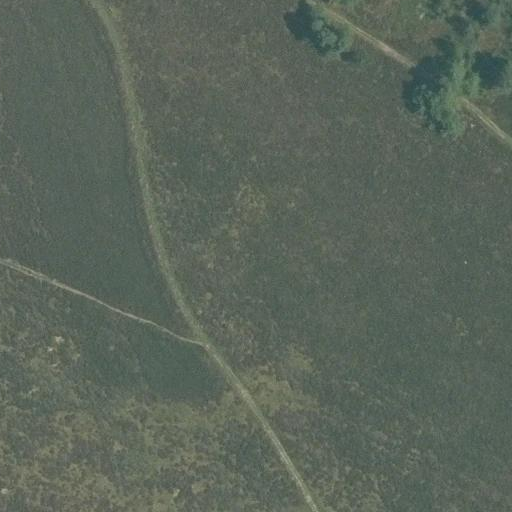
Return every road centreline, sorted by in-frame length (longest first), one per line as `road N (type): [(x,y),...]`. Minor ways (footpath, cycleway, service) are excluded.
road 1 (track): [(313,511),(177,297),(150,211),(120,53),(95,0)]
road 2 (track): [(511,143),(406,62),(305,0)]
